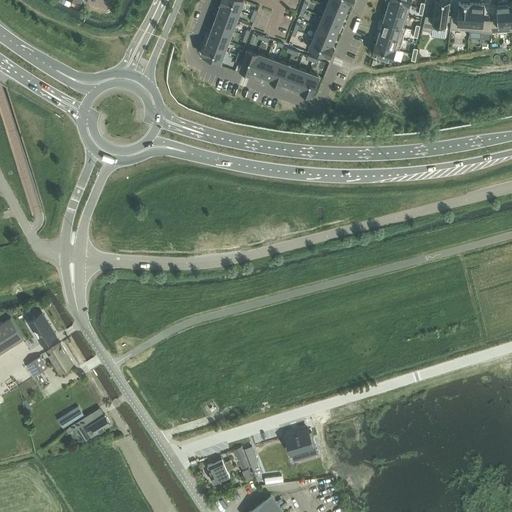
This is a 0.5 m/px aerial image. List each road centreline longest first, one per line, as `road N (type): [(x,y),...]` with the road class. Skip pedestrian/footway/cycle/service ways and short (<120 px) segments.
road 1 (unclassified): [(78,256),(230,259),(511,188)]
road 2 (residential): [(511,346),(172,455)]
road 3 (primary): [(181,150),(310,175),(372,176),(511,153)]
road 4 (primary): [(511,136),(370,154),(264,148),(192,130)]
road 5 (residential): [(364,0),(316,106),(188,60),(211,0)]
road 6 (tertiary): [(172,455),(87,330),(75,299)]
